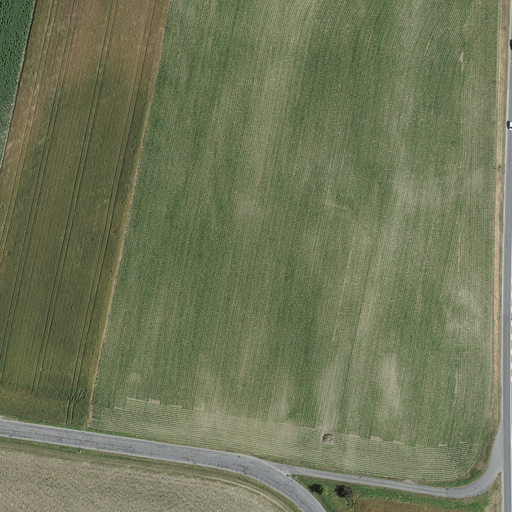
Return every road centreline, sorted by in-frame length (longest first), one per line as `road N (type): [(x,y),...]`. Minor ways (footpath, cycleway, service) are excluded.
road 1 (unclassified): [(511,442),(488,481),(458,491),(246,463)]
road 2 (unclassified): [(246,463),(0,427)]
